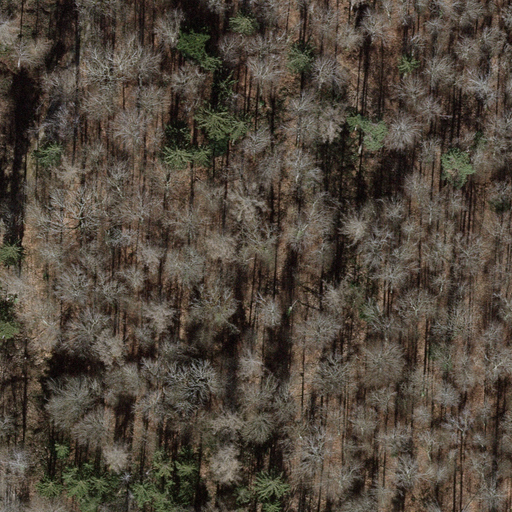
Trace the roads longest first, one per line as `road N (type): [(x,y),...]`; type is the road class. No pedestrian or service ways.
road 1 (track): [(250,0),(472,192),(511,246)]
road 2 (track): [(0,215),(56,105),(95,0)]
